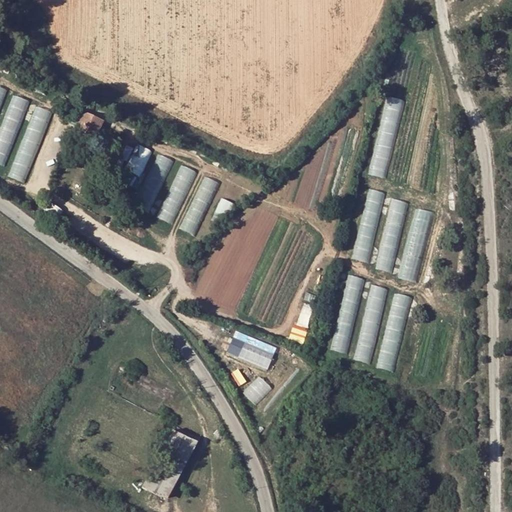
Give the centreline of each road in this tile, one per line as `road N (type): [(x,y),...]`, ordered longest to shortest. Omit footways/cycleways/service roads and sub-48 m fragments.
road 1 (unclassified): [(440,0),(480,133),(494,511)]
road 2 (unclassified): [(0,210),(168,338),(241,448),(263,511)]
